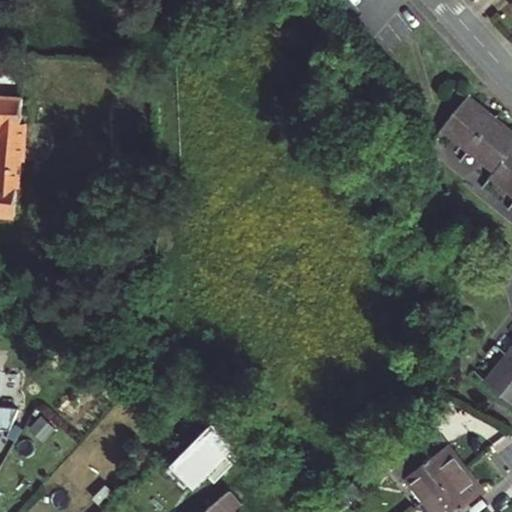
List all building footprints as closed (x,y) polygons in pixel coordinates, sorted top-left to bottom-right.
[(0,46),(0,79),(15,80),(17,48),(0,46)] [(25,119),(20,118),(21,93),(0,91),(0,207),(16,210),(18,155),(23,154),(25,119)] [(492,167),(488,172),(511,189),(511,125),(466,92),(439,128),(492,167)] [(511,335),(482,373),(511,397),(511,335)] [(0,351),(0,424),(12,425),(22,407),(21,386),(3,385),(5,351),(0,351)] [(215,409),(173,451),(196,474),(208,462),(215,469),(235,450),(228,443),(239,432),(215,409)] [(414,476),(431,498),(472,465),(454,442),(432,460),(423,448),(400,467),(409,480),(414,476)] [(462,511),(492,489),(472,465),(431,498),(442,511),(462,511)] [(245,511),(237,503),(245,496),(234,483),(226,489),(199,511),(245,511)] [(112,511),(103,499),(89,511),(112,511)]
